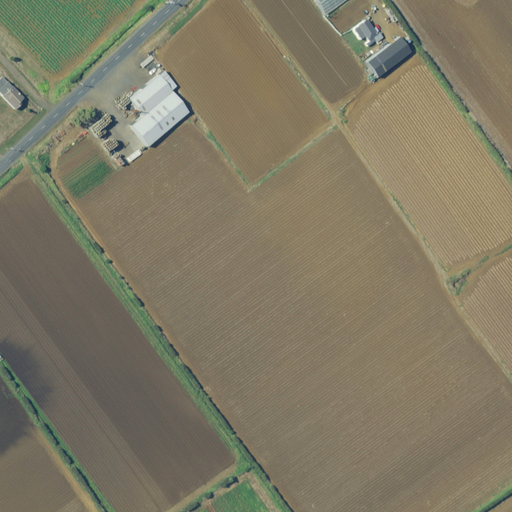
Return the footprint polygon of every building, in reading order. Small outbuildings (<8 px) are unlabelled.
[(315,0),(325,13),(344,0),(315,0)] [(385,8),(394,20),(397,18),(389,5),(385,8)] [(352,27),(359,37),(364,34),(368,40),(365,42),(366,44),(378,36),(376,33),(365,16),(356,23),(357,24),(352,27)] [(410,50),(399,34),(365,59),(376,75),(375,75),(376,77),(379,75),(378,74),(410,50)] [(154,138),(188,110),(157,72),(127,97),(137,109),(141,113),(128,124),(146,145),(149,142),(154,138)] [(21,99),(0,76),(0,96),(13,110),(20,103),(18,102),(21,99)]
